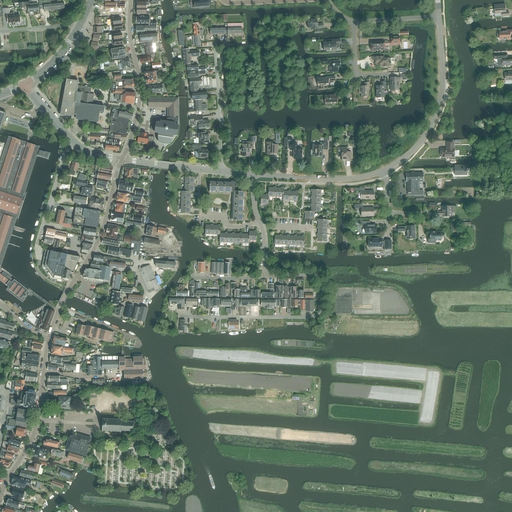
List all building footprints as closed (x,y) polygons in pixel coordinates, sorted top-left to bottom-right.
[(190,0),(191,2),(194,2),(194,6),(194,8),(199,7),(199,8),(205,8),(205,7),(209,7),(209,1),(200,1),(200,0),(190,0)] [(29,4),(29,2),(20,3),(20,9),(25,8),(25,7),(28,6),(28,12),(39,11),(38,5),(38,3),(29,4)] [(51,4),(51,2),(44,2),(44,4),(43,4),(44,11),(64,9),(64,2),(51,4)] [(506,12),(505,5),(495,6),(495,10),(496,14),(502,13),(502,17),(509,16),(509,12),(506,12)] [(9,13),(9,8),(2,9),(3,14),(7,14),(8,23),(11,22),(11,23),(20,22),(20,16),(14,17),(14,13),(9,13)] [(136,19),(136,24),(150,24),(150,25),(157,25),(157,22),(149,22),(149,17),(136,17),(136,19)] [(317,24),(317,19),(307,20),(308,28),(312,28),(312,30),(319,29),(319,28),(323,28),(323,24),(317,24)] [(194,38),(200,37),(199,35),(203,35),(203,30),(199,30),(199,23),(193,24),(194,38)] [(227,24),(227,28),(228,34),(241,34),(241,27),(243,27),(243,23),(227,24)] [(499,34),(497,34),(497,38),(500,38),(500,40),(507,39),(507,41),(507,43),(511,42),(511,40),(511,29),(506,30),(507,32),(499,32),(499,34)] [(140,43),(157,41),(156,33),(140,34),(140,43)] [(391,42),(384,43),(384,41),(371,42),(371,51),(385,50),(384,46),(400,45),(400,43),(399,36),(391,37),(391,42)] [(325,51),(336,50),(336,48),(338,48),(338,43),(340,43),(340,39),(333,40),(333,42),(324,43),(325,51)] [(146,55),(154,54),(152,43),(145,44),(146,55)] [(124,48),(111,49),(112,60),(126,58),(125,52),(126,52),(125,48),(124,48)] [(191,51),(190,51),(190,49),(182,50),(183,54),(184,65),(190,64),(190,56),(199,55),(199,51),(191,51)] [(494,59),(497,59),(498,66),(511,64),(511,57),(508,58),(507,54),(494,55),(494,59)] [(153,55),(139,57),(140,63),(154,62),(153,55)] [(384,59),(384,56),(373,57),(373,60),(375,60),(375,64),(376,64),(379,64),(379,67),(391,66),(390,63),(390,59),(384,59)] [(122,70),(130,69),(129,59),(121,60),(122,70)] [(330,72),(337,72),(337,66),(339,66),(339,61),(333,62),(330,63),(330,64),(329,64),(330,72)] [(159,82),(158,76),(159,76),(159,73),(166,72),(166,71),(166,70),(166,69),(159,70),(159,71),(144,73),(145,77),(147,77),(147,78),(145,80),(146,82),(147,83),(149,83),(154,83),(159,82)] [(323,89),(323,86),(328,85),(328,81),(335,81),(335,77),(326,77),(326,78),(317,79),(318,86),(318,89),(323,89)] [(133,82),(133,78),(123,79),(117,80),(117,82),(124,82),(124,88),(134,87),(133,82)] [(209,78),(190,79),(190,93),(198,92),(197,90),(199,90),(199,88),(197,88),(197,85),(209,84),(209,78)] [(391,90),(399,90),(398,78),(390,78),(391,90)] [(92,105),(94,95),(90,94),(91,87),(78,85),(78,82),(68,80),(61,116),(74,117),(75,115),(77,116),(77,118),(98,121),(99,112),(103,113),(104,107),(92,105)] [(385,86),(384,82),(381,82),(381,86),(376,86),(376,98),(384,97),(384,91),(388,91),(388,86),(385,86)] [(368,97),(368,90),(369,90),(368,83),(364,83),(365,86),(361,86),(361,89),(359,90),(359,94),(361,94),(361,97),(368,97)] [(117,90),(116,90),(116,84),(112,84),(111,92),(115,92),(115,93),(125,94),(125,90),(122,90),(122,88),(117,87),(117,90)] [(149,86),(148,87),(148,93),(162,92),(162,93),(167,92),(166,88),(166,87),(166,85),(160,85),(149,86)] [(206,100),(206,92),(191,93),(191,94),(190,94),(191,99),(192,100),(194,100),(195,104),(205,104),(205,100),(206,100)] [(123,95),(119,95),(118,103),(122,103),(122,104),(126,105),(127,103),(127,102),(134,102),(134,94),(125,93),(125,95),(123,95)] [(325,104),(337,104),(337,98),(340,97),(340,94),(333,94),(333,95),(325,96),(325,104)] [(167,108),(167,122),(177,123),(179,118),(178,98),(149,98),(148,108),(167,108)] [(119,111),(112,110),(112,113),(111,113),(110,117),(111,117),(110,132),(126,133),(129,120),(131,120),(132,120),(133,114),(119,111)] [(204,121),(203,116),(197,117),(196,117),(190,118),(190,122),(195,122),(195,125),(199,124),(199,129),(209,128),(209,121),(204,121)] [(164,146),(166,144),(168,144),(170,144),(173,137),(173,136),(177,135),(178,126),(178,125),(178,123),(177,123),(167,122),(160,121),(160,122),(156,122),(156,123),(152,123),(151,130),(154,131),(154,132),(158,134),(158,135),(158,142),(160,143),(162,143),(164,146)] [(204,136),(204,133),(197,133),(197,137),(199,137),(199,143),(209,143),(209,135),(204,136)] [(149,135),(146,134),(143,134),(139,134),(138,142),(147,144),(148,140),(154,141),(154,137),(149,136),(149,135)] [(0,280),(8,287),(6,290),(22,302),(30,292),(14,279),(12,282),(0,273),(0,266),(15,219),(17,215),(23,196),(24,192),(36,155),(47,158),(49,154),(38,150),(39,147),(31,144),(28,143),(8,137),(6,145),(0,162),(0,280)] [(242,156),(249,156),(250,148),(252,149),(252,141),(254,141),(254,137),(251,137),(251,142),(248,142),(248,145),(242,145),(242,149),(241,149),(241,150),(241,151),(241,152),(242,152),(242,156)] [(278,154),(278,145),(273,145),(273,144),(272,144),(272,143),(266,142),(266,149),(267,149),(267,155),(272,155),(272,154),(278,154)] [(314,152),(314,156),(322,156),(322,150),(327,150),(328,143),(320,142),(320,144),(313,144),(313,151),(314,152)] [(453,148),(453,142),(447,143),(447,146),(447,149),(441,149),(441,158),(450,158),(454,158),(454,148),(453,148)] [(302,159),(302,149),(296,149),(297,144),(290,144),(290,150),(294,150),(294,159),(302,159)] [(201,149),(201,146),(192,146),(192,150),(197,150),(197,151),(196,151),(195,158),(208,158),(208,150),(203,150),(203,149),(201,149)] [(350,161),(351,152),(347,152),(347,148),(338,148),(338,157),(342,157),(342,161),(350,161)] [(112,174),(113,167),(96,164),(96,166),(96,167),(99,168),(99,171),(112,174)] [(134,179),(135,177),(135,176),(136,176),(136,175),(136,174),(135,173),(133,173),(133,168),(125,168),(125,179),(133,179),(134,179)] [(111,181),(112,175),(97,172),(97,174),(96,174),(95,175),(95,176),(96,177),(97,178),(98,178),(111,181)] [(411,173),(406,173),(406,182),(407,182),(407,192),(409,192),(409,195),(423,195),(423,190),(419,191),(415,191),(415,182),(419,182),(423,181),(423,173),(414,173),(414,172),(411,172),(411,173)] [(108,182),(97,179),(97,181),(95,180),(94,183),(97,183),(96,186),(106,189),(106,188),(107,189),(108,182)] [(84,195),(91,196),(93,187),(87,185),(88,182),(76,180),(75,183),(79,183),(79,185),(83,186),(82,194),(84,195)] [(132,192),(134,183),(120,181),(118,190),(132,192)] [(290,201),(290,192),(291,190),(288,190),(288,191),(283,191),(283,197),(282,200),(290,201)] [(361,200),(373,200),(373,191),(361,191),(361,200)] [(144,200),(145,197),(142,197),(130,195),(118,193),(117,196),(116,201),(128,203),(129,198),(130,198),(130,202),(141,203),(141,200),(144,200)] [(268,194),(266,194),(266,195),(261,195),(260,204),(268,204),(268,197),(268,194)] [(85,204),(87,197),(74,195),(73,202),(85,204)] [(103,210),(104,200),(90,198),(88,208),(103,210)] [(116,203),(115,212),(124,213),(125,204),(116,203)] [(363,208),(363,205),(354,205),(354,209),(361,209),(361,217),(374,216),(374,208),(363,208)] [(451,217),(451,212),(454,212),(454,207),(442,207),(442,212),(437,212),(437,216),(442,216),(442,217),(451,217)] [(74,216),(99,220),(100,212),(76,208),(74,216)] [(62,225),(65,211),(59,210),(56,224),(62,225)] [(314,212),(311,211),(304,211),(304,214),(305,214),(305,219),(314,219),(314,212)] [(125,221),(126,220),(127,217),(124,217),(124,214),(112,212),(112,213),(111,215),(112,216),(112,218),(111,219),(111,221),(111,222),(123,223),(123,220),(125,221)] [(98,228),(99,220),(74,216),(73,224),(98,228)] [(362,220),(352,220),(353,222),(361,225),(365,225),(365,229),(363,229),(362,230),(362,232),(363,233),(365,233),(365,234),(376,233),(376,225),(370,225),(370,221),(362,221),(362,220)] [(120,240),(120,237),(116,236),(118,226),(108,224),(106,237),(120,240)] [(213,235),(213,226),(213,224),(211,224),(211,225),(205,225),(205,234),(213,235)] [(158,230),(156,229),(157,228),(147,226),(145,235),(155,237),(156,232),(157,233),(165,235),(166,233),(167,233),(168,230),(166,230),(167,229),(158,227),(158,230)] [(415,238),(415,226),(406,226),(406,227),(398,227),(398,232),(406,231),(406,238),(415,238)] [(95,237),(96,229),(84,227),(83,235),(95,237)] [(65,242),(67,233),(47,229),(45,236),(53,238),(64,240),(63,241),(65,242)] [(249,241),(256,241),(257,231),(254,230),(254,232),(249,231),(249,233),(249,241)] [(428,243),(435,243),(435,241),(440,241),(440,237),(443,237),(443,231),(435,231),(435,232),(429,232),(429,239),(428,239),(428,243)] [(227,243),(227,234),(227,232),(225,232),(225,233),(220,233),(220,235),(219,243),(227,243)] [(282,245),(282,236),(282,234),(280,234),(280,236),(275,235),(274,245),(282,245)] [(139,244),(140,238),(125,236),(124,242),(139,244)] [(119,247),(120,241),(103,238),(102,244),(119,247)] [(144,239),(140,238),(137,255),(145,256),(146,254),(142,253),(143,247),(147,248),(157,250),(159,241),(144,238),(144,239)] [(382,241),(382,238),(368,239),(368,247),(382,247),(382,246),(385,246),(385,249),(391,249),(391,241),(385,241),(382,241)] [(83,243),(82,250),(89,251),(93,244),(83,243)] [(130,257),(131,250),(109,246),(107,254),(119,256),(119,255),(130,257)] [(69,279),(70,273),(73,273),(80,257),(56,252),(50,251),(48,250),(44,267),(53,278),(62,280),(62,278),(69,279)] [(113,261),(113,258),(106,257),(94,255),(93,261),(103,263),(103,262),(105,263),(105,260),(113,261)] [(101,266),(100,265),(100,263),(92,261),(90,267),(100,269),(99,270),(100,270),(101,266)] [(223,274),(224,263),(212,262),(211,273),(223,274)] [(139,267),(139,269),(148,292),(149,293),(150,292),(155,290),(156,292),(157,291),(157,290),(159,289),(150,265),(141,269),(140,267),(139,267)] [(111,267),(101,266),(100,270),(99,270),(89,269),(89,270),(86,269),(85,271),(84,271),(84,274),(83,274),(83,277),(104,280),(109,281),(109,277),(110,271),(111,267)] [(119,289),(121,275),(120,275),(120,273),(113,272),(111,288),(119,289)] [(198,290),(198,283),(194,283),(194,291),(195,291),(195,297),(207,297),(207,291),(196,291),(196,289),(198,290)] [(184,291),(184,285),(179,285),(179,287),(177,287),(176,291),(176,296),(188,296),(188,291),(184,291)] [(287,298),(289,298),(296,298),(296,294),(296,287),(289,287),(287,287),(287,286),(283,286),(283,298),(287,298)] [(250,297),(250,292),(247,292),(247,288),(242,288),(240,288),(240,292),(241,292),(241,297),(250,297)] [(273,298),(273,290),(270,290),(270,293),(261,293),(261,298),(273,298)] [(121,303),(122,300),(119,299),(120,293),(112,291),(110,303),(118,305),(118,303),(121,303)] [(142,302),(143,295),(129,294),(128,300),(142,302)] [(183,309),(183,298),(169,298),(169,304),(178,304),(178,309),(183,309)] [(183,298),(183,309),(184,309),(184,310),(187,310),(187,305),(193,305),(193,307),(197,307),(197,305),(197,298),(183,298)] [(211,306),(211,299),(201,298),(201,305),(206,306),(206,309),(211,309),(211,306)] [(261,299),(261,306),(265,306),(265,308),(271,309),(271,306),(279,306),(279,300),(261,299)] [(304,310),(304,300),(292,300),(292,307),(297,307),(297,306),(300,306),(300,310),(304,310)] [(313,311),(314,309),(314,300),(306,300),(305,311),(313,311)] [(130,318),(133,306),(127,304),(124,317),(130,318)] [(122,316),(124,308),(119,306),(118,309),(116,308),(114,314),(122,316)] [(131,319),(137,320),(144,322),(148,308),(141,307),(141,308),(135,306),(131,319)] [(47,331),(54,312),(53,312),(53,311),(47,309),(45,313),(42,312),(40,316),(39,319),(36,318),(34,326),(47,331)] [(0,326),(13,330),(15,324),(0,319),(0,326)] [(237,322),(237,319),(229,320),(229,329),(239,329),(239,322),(237,322)] [(78,325),(75,334),(78,334),(78,335),(83,337),(84,335),(86,326),(81,325),(78,325)] [(106,339),(112,341),(112,338),(113,332),(86,325),(86,326),(84,335),(89,336),(89,335),(90,335),(89,339),(97,342),(98,339),(105,341),(106,339)] [(0,336),(11,339),(13,333),(0,329),(0,336)] [(66,344),(67,339),(54,336),(53,337),(54,338),(52,345),(65,346),(65,344),(66,344),(65,347),(68,347),(69,344),(66,344)] [(7,348),(9,343),(8,343),(9,341),(0,339),(0,347),(0,348),(3,349),(4,348),(7,348)] [(41,351),(43,343),(30,340),(28,347),(31,348),(32,345),(33,346),(32,349),(41,351)] [(73,348),(68,347),(65,347),(52,345),(51,354),(61,356),(62,353),(72,354),(73,351),(76,352),(76,357),(82,357),(83,349),(73,348)] [(22,360),(21,367),(25,367),(25,369),(28,369),(28,368),(38,369),(39,362),(27,361),(27,360),(39,361),(40,355),(31,354),(23,353),(22,360)] [(63,358),(62,358),(51,356),(50,363),(60,365),(61,361),(63,361),(69,360),(69,357),(63,358)] [(102,369),(108,368),(118,368),(118,356),(102,357),(102,369)] [(102,375),(102,357),(93,357),(94,360),(90,360),(90,366),(87,366),(87,376),(102,375)] [(145,359),(142,359),(142,357),(132,357),(133,359),(125,359),(125,357),(118,357),(119,371),(124,371),(124,380),(142,379),(143,379),(143,376),(147,376),(145,359)] [(65,366),(49,364),(48,364),(48,370),(57,371),(58,368),(64,369),(76,370),(76,373),(79,373),(79,364),(76,364),(76,367),(67,366),(65,366)] [(36,382),(37,374),(22,372),(22,375),(26,376),(25,380),(36,382)] [(13,381),(12,390),(15,391),(15,389),(19,390),(18,391),(23,392),(23,390),(24,380),(20,380),(19,381),(17,381),(16,382),(13,381)] [(34,408),(36,394),(22,392),(20,400),(11,399),(10,404),(34,408)] [(72,403),(73,402),(73,399),(72,398),(60,397),(59,407),(63,407),(63,409),(74,409),(75,406),(69,406),(69,403),(72,403)] [(7,416),(7,419),(9,419),(8,424),(18,426),(28,427),(28,424),(26,423),(27,415),(28,415),(29,411),(18,409),(16,420),(12,419),(12,417),(7,416)] [(103,419),(103,418),(102,417),(102,419),(101,418),(101,419),(102,419),(102,430),(101,430),(101,431),(102,431),(102,432),(103,432),(103,431),(107,431),(106,432),(107,432),(108,431),(111,431),(111,432),(112,432),(112,431),(115,432),(116,432),(120,432),(120,433),(121,433),(121,431),(124,431),(124,432),(125,432),(125,431),(129,431),(129,432),(130,431),(133,432),(134,432),(134,431),(136,429),(137,430),(137,429),(136,428),(137,425),(137,424),(136,425),(134,422),(135,422),(134,422),(134,421),(125,421),(125,422),(122,421),(121,421),(121,418),(120,418),(120,420),(117,419),(117,418),(116,418),(116,419),(112,419),(113,418),(112,418),(112,419),(108,419),(108,418),(107,418),(107,419),(103,419)] [(6,424),(6,427),(17,429),(16,435),(25,437),(26,437),(27,434),(26,433),(27,428),(18,426),(8,424),(6,424)] [(78,437),(76,437),(75,434),(67,438),(68,441),(66,450),(86,456),(91,438),(79,435),(78,437)] [(10,438),(8,444),(19,447),(21,441),(10,438)] [(59,442),(46,438),(45,440),(44,440),(43,445),(58,448),(59,442)] [(2,449),(1,452),(6,453),(7,451),(9,451),(9,453),(13,454),(14,455),(15,454),(15,453),(17,454),(19,448),(9,445),(7,451),(3,449),(2,449)] [(43,447),(34,445),(31,455),(40,458),(40,457),(42,458),(43,453),(49,454),(50,447),(43,446),(43,447)] [(1,452),(0,456),(9,459),(9,460),(11,461),(13,454),(9,453),(9,451),(7,451),(6,453),(1,452)] [(81,463),(83,457),(69,453),(67,459),(81,463)] [(0,458),(1,459),(0,462),(0,464),(9,467),(11,461),(9,460),(9,459),(0,456),(0,457),(0,458)] [(34,463),(33,466),(29,465),(28,470),(38,472),(40,465),(34,463)] [(75,474),(72,473),(61,469),(58,468),(57,471),(60,472),(58,475),(69,480),(69,479),(72,480),(75,474)] [(33,479),(34,476),(31,476),(32,473),(21,470),(20,476),(33,479)] [(31,486),(32,481),(13,476),(12,481),(12,482),(12,483),(11,484),(11,485),(24,489),(26,484),(31,486)] [(63,488),(64,484),(53,479),(51,484),(63,488)] [(22,497),(23,497),(23,498),(24,497),(25,497),(26,496),(26,495),(26,494),(26,493),(25,493),(25,492),(24,492),(24,491),(13,488),(11,495),(15,496),(14,499),(20,501),(21,498),(22,498),(22,497)] [(25,504),(9,499),(8,500),(6,505),(18,509),(19,504),(24,506),(25,504)]
